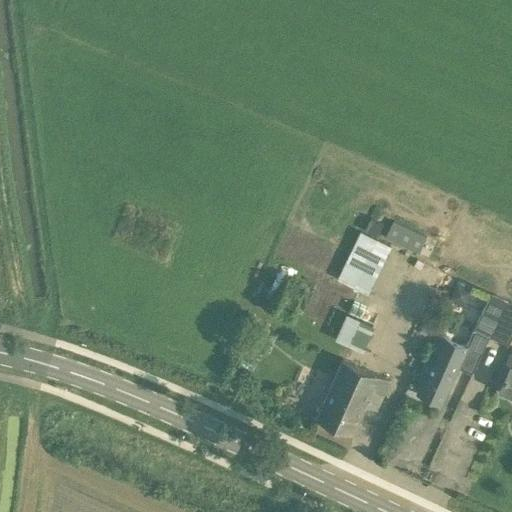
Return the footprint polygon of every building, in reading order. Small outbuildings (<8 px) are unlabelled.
[(384,223),(371,217),(365,229),(378,235),(384,223)] [(385,235),(418,251),(425,235),(392,219),(385,235)] [(457,283),(449,299),(465,306),(472,291),(457,283)] [(472,372),(490,334),(506,299),(491,292),(465,345),(443,335),(418,392),(441,402),(458,366),(472,372)] [(490,334),(509,343),(511,336),(511,301),(506,299),(490,334)] [(374,325),(347,313),(336,337),(363,350),(374,325)] [(275,335),(252,326),(246,342),(269,351),(275,335)] [(511,348),(500,373),(506,376),(500,389),(511,394),(511,348)] [(249,372),(254,363),(241,356),(236,365),(249,372)] [(377,409),(390,379),(342,358),(316,416),(353,433),(366,404),(377,409)]
